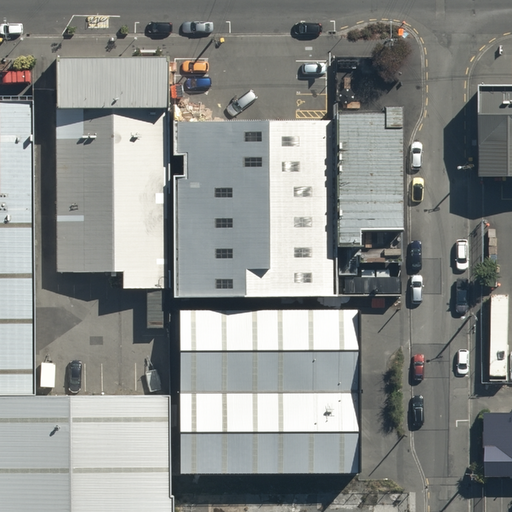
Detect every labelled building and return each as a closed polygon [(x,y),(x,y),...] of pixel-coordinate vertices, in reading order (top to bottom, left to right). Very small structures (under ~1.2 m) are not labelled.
[(167,59),(58,59),(59,271),(123,270),(168,271),(167,59)] [(511,178),(511,85),(482,86),(482,178),(511,178)] [(0,395),(35,395),(36,271),(37,107),(0,106),(0,191),(0,194),(0,395)] [(401,111),(337,112),(338,247),(402,246),(401,111)] [(331,120),(176,121),(177,296),(331,296),(331,120)] [(358,310),(178,311),(179,476),(359,475),(358,310)] [(35,395),(0,395),(0,511),(172,511),(171,393),(35,395)] [(511,412),(486,413),(486,477),(511,476),(511,412)]
